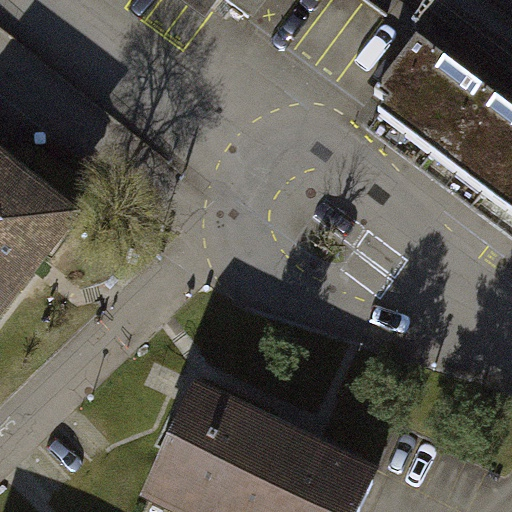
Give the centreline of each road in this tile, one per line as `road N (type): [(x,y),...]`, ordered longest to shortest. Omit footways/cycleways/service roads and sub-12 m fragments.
road 1 (residential): [(511,313),(344,162),(308,150),(259,171),(238,203),(237,230)]
road 2 (residential): [(0,449),(181,266),(237,230)]
road 3 (residential): [(237,230),(243,258),(267,288),(316,312),(511,349)]
road 4 (residential): [(237,230),(0,45)]
